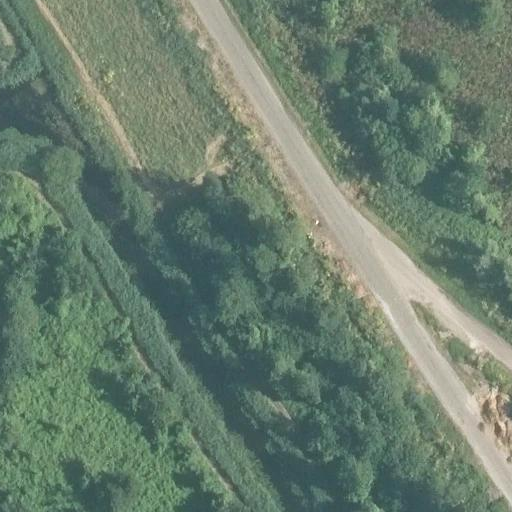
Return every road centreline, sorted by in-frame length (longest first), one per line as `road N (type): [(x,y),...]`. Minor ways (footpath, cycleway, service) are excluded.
road 1 (unclassified): [(366,252),(203,0)]
road 2 (unclassified): [(511,483),(366,252)]
road 3 (unclassified): [(511,364),(366,252)]
